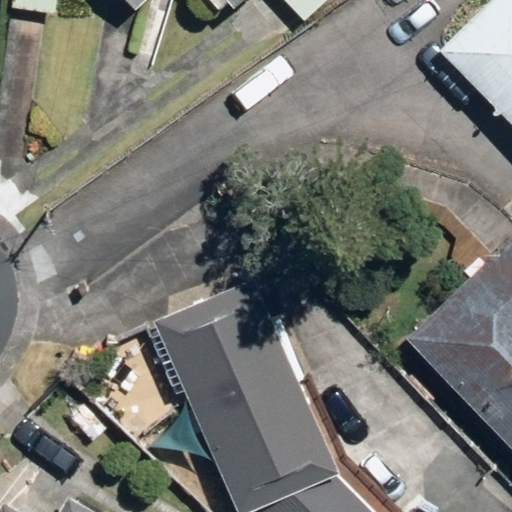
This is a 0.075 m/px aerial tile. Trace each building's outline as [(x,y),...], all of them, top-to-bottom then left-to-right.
[(23,0),(24,5),(66,9),(66,0),(23,0)] [(303,0),(316,13),(330,0),(303,0)] [(511,0),(480,0),(428,50),(511,138),(511,0)] [(511,236),(508,232),(395,337),(511,463),(511,236)] [(236,511),(237,511),(369,511),(326,469),(240,278),(147,323),(236,511)] [(74,511),(51,500),(45,511),(74,511)]
